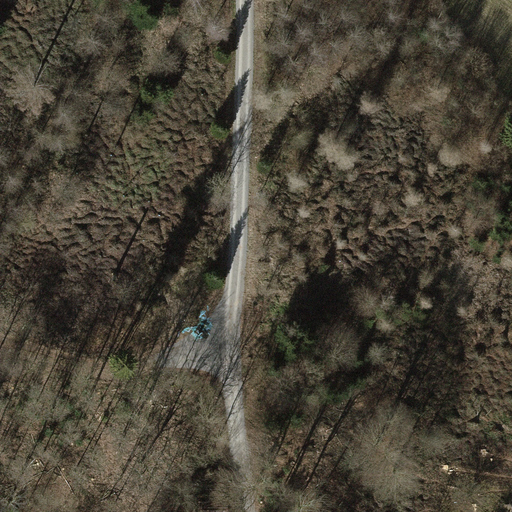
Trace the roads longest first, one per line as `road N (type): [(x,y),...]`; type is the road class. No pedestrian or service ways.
road 1 (track): [(248,511),(227,352),(243,0)]
road 2 (track): [(0,341),(111,359),(227,352)]
